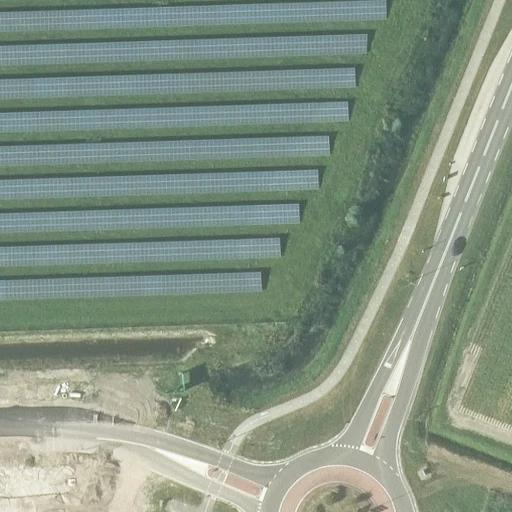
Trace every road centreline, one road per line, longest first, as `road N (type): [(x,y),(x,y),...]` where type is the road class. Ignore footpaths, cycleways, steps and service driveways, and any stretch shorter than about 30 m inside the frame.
road 1 (primary): [(409,341),(511,83)]
road 2 (unclassified): [(0,422),(74,424),(170,456)]
road 3 (primary): [(385,476),(385,445),(414,356),(409,341)]
road 4 (primary): [(409,341),(395,349),(355,433),(335,456)]
road 5 (unclassified): [(287,475),(257,475),(202,453),(170,456)]
